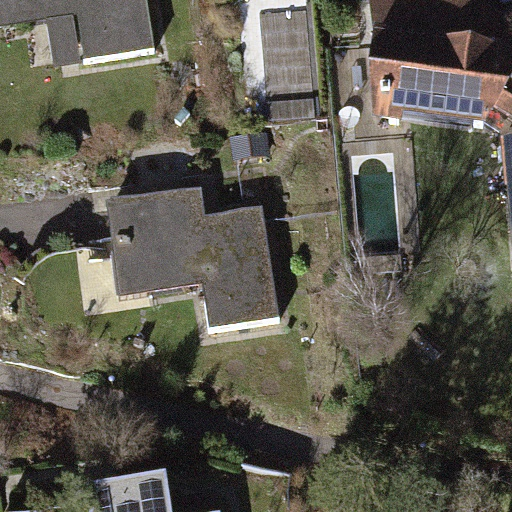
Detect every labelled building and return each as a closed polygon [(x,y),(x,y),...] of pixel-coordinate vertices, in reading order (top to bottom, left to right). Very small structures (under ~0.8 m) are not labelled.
[(155,54),(146,0),(0,0),(0,25),(83,13),(86,33),(81,34),(85,64),(155,54)] [(511,82),(511,66),(480,0),(376,0),(373,1),(382,122),(399,124),(403,116),(486,128),(505,141),(509,192),(511,191),(511,90),(507,88),(511,82)] [(264,136),(234,140),(237,159),(267,155),(264,136)] [(208,233),(203,192),(112,206),(118,256),(114,258),(121,301),(151,297),(151,291),(211,283),(213,302),(205,303),(210,333),(280,323),(263,212),(224,218),(226,230),(208,233)] [(90,511),(169,511),(165,485),(89,497),(90,511)]
